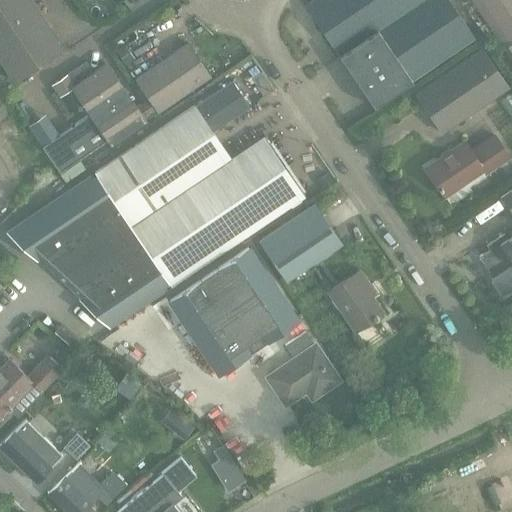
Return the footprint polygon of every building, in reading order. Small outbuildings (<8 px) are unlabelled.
[(29,0),(0,0),(0,63),(12,81),(62,47),(29,0)] [(473,38),(447,0),(311,0),(304,5),(338,56),(373,106),(411,80),(473,38)] [(511,0),(470,0),(511,61),(511,0)] [(148,98),(144,102),(151,112),(156,109),(157,111),(209,76),(186,43),(135,78),(148,98)] [(414,92),(441,132),(507,87),(480,48),(414,92)] [(144,102),(134,108),(104,64),(92,72),(85,61),(66,75),(73,85),(71,86),(90,114),(42,146),(59,173),(75,162),(108,140),(110,143),(143,121),(142,118),(151,112),(144,102)] [(273,90),(260,72),(250,79),(263,97),(273,90)] [(93,172),(6,232),(39,263),(41,262),(83,301),(81,301),(109,327),(139,306),(160,292),(169,286),(303,196),(262,136),(229,158),(211,131),(248,106),(230,80),(193,105),(93,172)] [(494,135),(471,151),(464,141),(424,168),(443,196),(483,170),(485,173),(509,156),(494,135)] [(75,162),(59,173),(68,186),(84,175),(82,172),(75,162)] [(327,173),(317,180),(322,187),(332,180),(327,173)] [(502,297),(511,289),(511,187),(499,196),(511,214),(511,232),(506,237),(503,232),(485,244),(488,248),(477,255),(492,276),(489,278),(502,297)] [(259,241),(286,280),(340,244),(313,204),(259,241)] [(248,247),(168,301),(217,374),(297,320),(248,247)] [(327,291),(354,331),(382,313),(366,289),(369,286),(358,270),(327,291)] [(285,403),(314,383),(319,391),(337,380),(304,331),(284,345),(294,359),(267,377),(285,403)] [(40,392),(60,371),(46,357),(26,377),(9,359),(0,368),(0,415),(31,384),(40,392)] [(34,401),(19,417),(30,427),(45,412),(34,401)] [(18,429),(1,448),(37,482),(50,494),(73,470),(96,446),(88,438),(104,421),(99,415),(92,409),(88,414),(74,429),(66,422),(57,413),(33,438),(21,426),(18,429)] [(186,418),(175,430),(184,438),(194,426),(186,418)] [(226,453),(211,463),(229,490),(243,481),(240,476),(226,453)] [(180,457),(115,511),(178,511),(172,504),(181,497),(177,492),(196,476),(180,457)] [(73,470),(50,494),(68,511),(76,511),(88,499),(92,503),(97,498),(107,506),(127,484),(112,470),(100,482),(83,467),(77,473),(73,470)]
